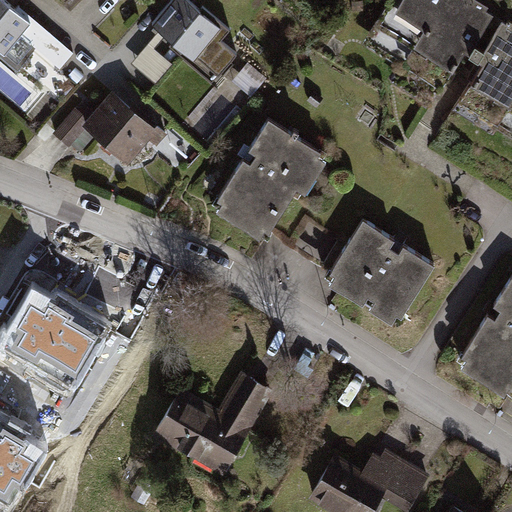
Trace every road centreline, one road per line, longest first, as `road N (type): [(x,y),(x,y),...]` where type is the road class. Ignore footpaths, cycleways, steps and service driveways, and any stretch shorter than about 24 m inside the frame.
road 1 (residential): [(402,378),(285,305),(0,184)]
road 2 (residential): [(402,378),(509,217)]
road 3 (residential): [(511,447),(402,378)]
road 4 (residential): [(404,145),(509,217)]
